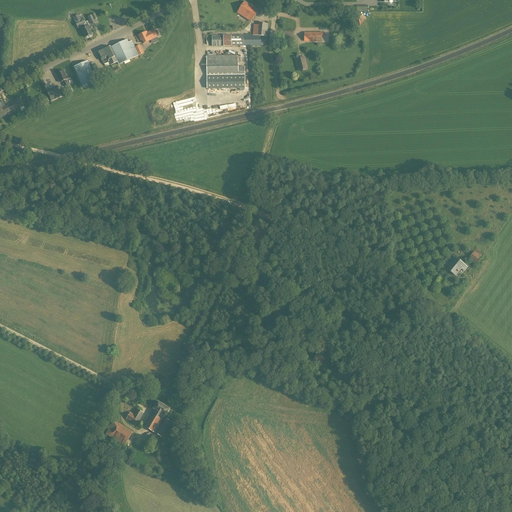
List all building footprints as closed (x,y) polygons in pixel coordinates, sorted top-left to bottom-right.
[(237,13),(251,22),(258,10),(244,2),(237,13)] [(97,19),(95,13),(88,17),(91,25),(96,23),(94,20),(97,19)] [(82,30),(86,38),(92,35),(90,30),(91,30),(90,26),(89,26),(87,22),(85,23),(83,18),(81,19),(79,15),(73,18),(78,28),(85,25),(86,28),(82,30)] [(268,24),(257,23),(257,25),(254,25),(253,35),(232,36),(211,36),(212,47),(266,46),(266,37),(267,37),(268,24)] [(141,41),(142,40),(144,44),(151,41),(150,40),(157,37),(154,30),(147,33),(147,32),(139,35),(141,41)] [(304,42),(322,42),(322,32),(304,33),(304,42)] [(123,63),(139,56),(135,47),(132,41),(129,43),(127,40),(116,45),(123,63)] [(123,63),(116,45),(111,48),(111,46),(97,53),(101,61),(102,60),(104,64),(109,62),(111,65),(118,62),(119,65),(123,63)] [(140,45),(139,45),(135,47),(139,56),(144,53),(140,45)] [(245,87),(245,78),(245,66),(238,66),(238,61),(238,55),(206,56),(207,78),(207,89),(245,89),(245,87)] [(308,69),(305,57),(296,60),(299,71),(308,69)] [(94,75),(99,73),(97,68),(92,70),(88,61),(73,67),(82,88),(96,82),(94,75)] [(56,75),(60,83),(62,82),(65,87),(69,85),(66,80),(68,79),(64,71),(56,75)] [(57,86),(46,91),(52,102),(62,97),(59,90),(57,86)] [(13,102),(5,106),(8,113),(16,109),(17,110),(24,106),(20,97),(13,101),(13,102)] [(474,251),(468,259),(477,265),(482,257),(474,251)] [(455,257),(449,265),(450,266),(447,270),(456,277),(462,270),(464,272),(468,267),(455,257)] [(317,353),(313,361),(322,365),(325,356),(317,353)] [(154,433),(163,418),(165,416),(166,416),(170,409),(158,401),(154,409),(144,426),(154,433)] [(126,419),(137,426),(144,413),(137,409),(134,414),(131,412),(126,419)] [(163,418),(154,433),(162,437),(171,422),(163,418)] [(133,432),(115,421),(106,434),(125,446),(133,432)]
